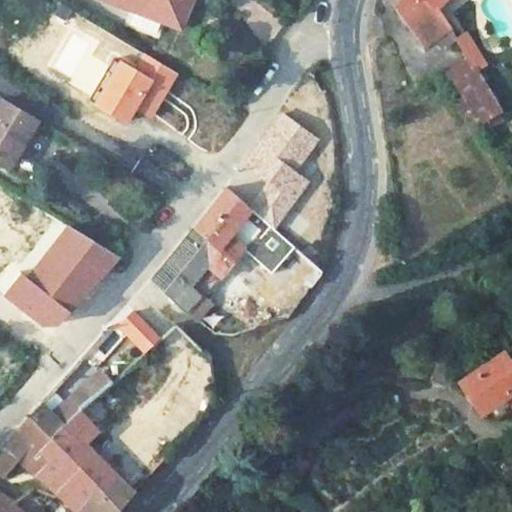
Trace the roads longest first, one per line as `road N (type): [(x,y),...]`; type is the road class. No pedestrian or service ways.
road 1 (tertiary): [(349,10),(365,183),(353,236),(309,323),(159,511)]
road 2 (residential): [(0,433),(153,258),(310,39),(349,10)]
road 3 (unknown): [(197,197),(0,78)]
road 4 (unknown): [(137,275),(181,321),(189,316),(265,379)]
